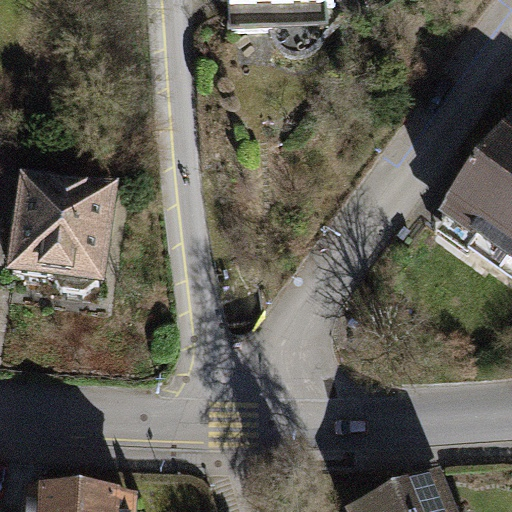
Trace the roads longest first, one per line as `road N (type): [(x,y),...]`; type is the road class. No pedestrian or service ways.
road 1 (residential): [(227,424),(511,28)]
road 2 (residential): [(227,424),(171,0)]
road 3 (residential): [(227,424),(511,410)]
road 4 (residential): [(0,407),(227,424)]
